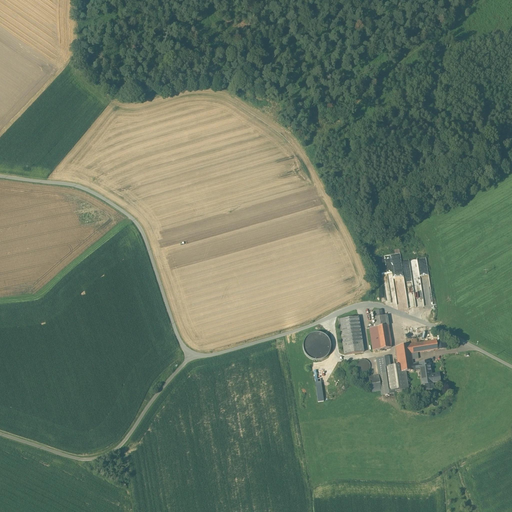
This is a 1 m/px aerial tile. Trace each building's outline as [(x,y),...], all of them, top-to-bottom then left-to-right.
[(412,280),(409,259),(402,260),(401,249),(395,250),(396,254),(380,256),(381,265),(386,264),(388,279),(394,278),(396,298),(408,296),(406,281),(412,280)] [(382,317),(374,318),(375,328),(385,326),(384,316),(382,317)] [(358,317),(339,320),(344,355),(363,352),(358,317)] [(375,328),(370,328),(374,350),(391,348),(387,326),(385,326),(375,328)] [(319,333),(316,333),(314,334),(312,334),(310,335),(308,337),(306,338),(305,340),(304,342),(304,343),(303,345),(303,347),(303,349),(304,350),(304,352),(305,354),(306,355),(307,356),(309,357),(311,359),(313,359),(315,360),(317,360),(320,360),(322,359),(325,357),(327,356),(328,354),(329,351),(330,349),(330,348),(330,346),(330,344),(329,342),(329,341),(328,339),(326,337),(324,336),(322,334),(320,334),(319,333)] [(436,341),(423,343),(425,351),(437,349),(436,341)] [(423,343),(410,345),(411,353),(411,354),(437,350),(437,349),(425,351),(423,343)] [(410,345),(396,347),(398,365),(412,363),(412,365),(413,365),(411,354),(411,353),(410,345)] [(398,366),(389,367),(388,358),(376,360),(379,377),(380,388),(381,395),(394,394),(394,393),(406,391),(405,389),(408,389),(406,372),(399,373),(398,365),(396,347),(395,347),(398,366)] [(364,360),(362,360),(361,360),(360,360),(359,361),(358,361),(357,362),(357,363),(356,364),(356,365),(356,366),(356,367),(356,368),(356,369),(356,370),(357,371),(358,372),(358,373),(359,373),(360,374),(362,374),(363,374),(365,374),(366,373),(367,373),(367,372),(368,372),(369,371),(369,369),(370,368),(370,367),(370,365),(369,364),(369,363),(368,362),(367,361),(366,360),(365,360),(364,360)] [(428,362),(419,363),(419,364),(413,365),(412,365),(413,370),(420,369),(422,385),(432,383),(431,375),(430,371),(428,362)] [(412,363),(398,365),(399,373),(406,372),(413,370),(412,365),(412,363)] [(438,374),(431,375),(432,383),(439,382),(438,374)] [(379,377),(368,378),(370,389),(380,388),(379,377)] [(319,402),(326,401),(323,381),(316,382),(319,402)]
